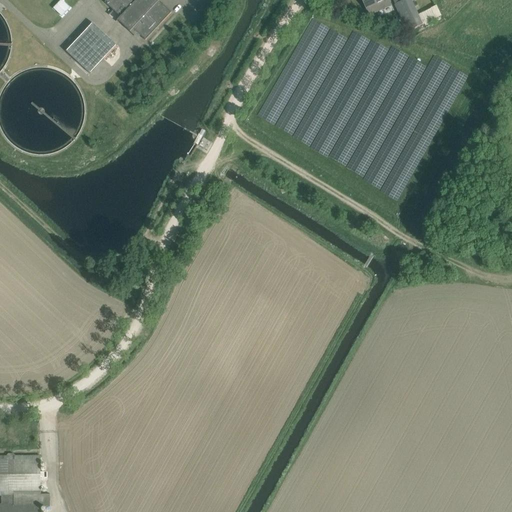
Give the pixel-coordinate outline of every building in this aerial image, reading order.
[(107,0),(105,2),(120,17),(118,20),(130,32),(133,29),(146,40),(172,12),(159,1),(160,0),(107,0)] [(362,0),(367,9),(386,0),(362,0)] [(402,18),(408,32),(423,25),(418,14),(410,0),(404,0),(395,5),(402,18)] [(431,8),(418,14),(423,25),(436,19),(431,8)] [(402,18),(386,26),(407,32),(408,32),(402,18)] [(66,51),(91,74),(117,46),(93,23),(66,51)] [(41,473),(40,456),(0,456),(0,495),(2,496),(2,505),(0,504),(0,511),(40,511),(41,507),(50,507),(50,494),(41,494),(41,481),(47,481),(47,473),(41,473)]
